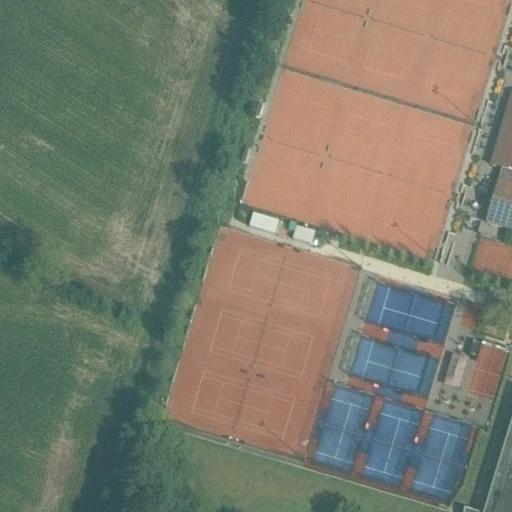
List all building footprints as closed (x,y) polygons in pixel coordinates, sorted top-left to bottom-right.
[(502,171),(486,225),(511,232),(511,96),(511,97),(490,168),(502,171)] [(278,223),(253,216),(249,229),(275,236),(278,223)] [(296,229),(292,242),(310,247),(312,242),(314,234),(296,229)] [(486,317),(483,328),(494,331),(497,320),(486,317)] [(511,511),(511,421),(491,489),(484,511),(466,511),(464,511),(463,511),(511,511)]
